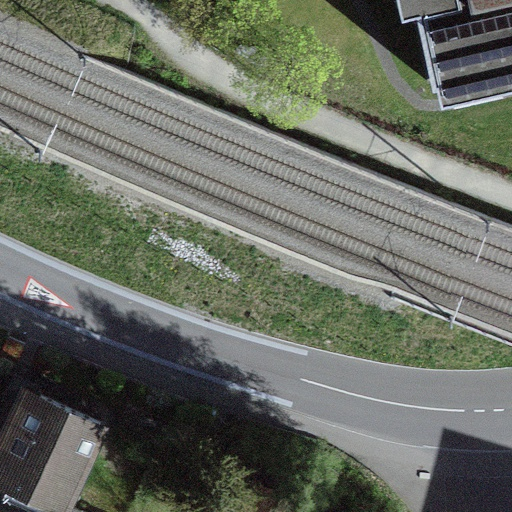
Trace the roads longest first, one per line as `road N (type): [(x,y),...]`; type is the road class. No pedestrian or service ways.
road 1 (tertiary): [(497,408),(431,408),(350,393),(69,301),(0,269)]
road 2 (track): [(127,0),(204,66),(511,194)]
